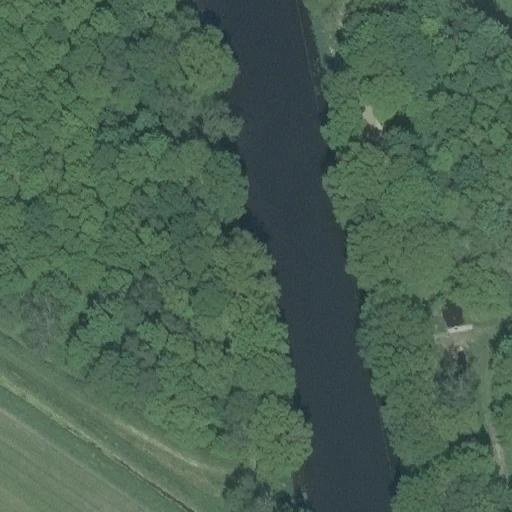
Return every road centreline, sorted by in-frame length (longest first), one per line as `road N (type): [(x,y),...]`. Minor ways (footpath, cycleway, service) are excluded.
road 1 (track): [(344,0),(446,511)]
road 2 (track): [(150,0),(242,486)]
road 3 (track): [(242,486),(0,345)]
